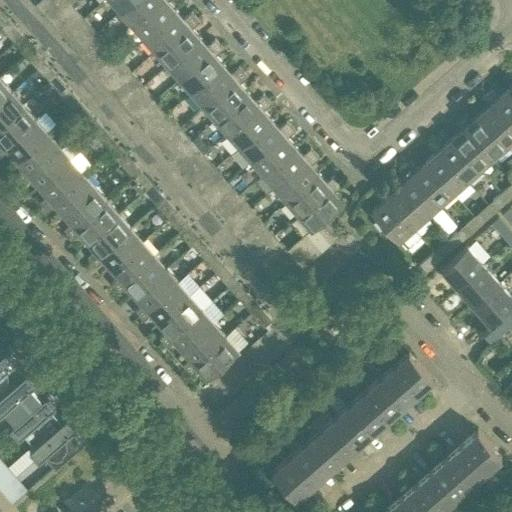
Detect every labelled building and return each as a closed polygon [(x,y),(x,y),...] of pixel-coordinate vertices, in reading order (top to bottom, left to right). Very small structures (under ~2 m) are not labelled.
[(51,21),(61,13),(48,0),(39,0),(36,3),(51,21)] [(48,0),(61,13),(70,5),(65,0),(48,0)] [(113,0),(121,9),(131,0),(113,0)] [(131,0),(121,9),(133,23),(159,0),(131,0)] [(145,36),(177,9),(169,0),(168,0),(159,0),(133,23),(145,36)] [(59,30),(80,12),(72,3),(70,5),(61,13),(51,21),(59,30)] [(0,24),(2,27),(11,20),(0,7),(0,24)] [(184,18),(177,9),(145,36),(157,50),(196,16),(192,11),(184,18)] [(68,40),(89,22),(80,12),(59,30),(68,40)] [(169,63),(200,36),(193,27),(200,20),(196,16),(157,50),(169,63)] [(14,41),(22,33),(11,20),(2,27),(14,41)] [(76,49),(97,31),(89,22),(68,40),(76,49)] [(83,58),(104,39),(97,31),(76,49),(83,58)] [(26,54),(34,47),(22,33),(14,41),(26,54)] [(208,45),(200,36),(169,63),(181,77),(220,43),(216,38),(208,45)] [(91,67),(112,48),(104,39),(83,58),(91,67)] [(193,90),(224,63),(216,54),(224,47),(220,43),(181,77),(193,90)] [(38,68),(46,60),(34,47),(26,54),(38,68)] [(99,76),(120,57),(112,48),(91,67),(99,76)] [(107,85),(128,67),(120,57),(99,76),(107,85)] [(50,81),(58,74),(46,60),(38,68),(50,81)] [(232,72),(224,63),(193,90),(205,104),(244,70),(240,65),(232,72)] [(115,94),(136,76),(128,67),(107,85),(115,94)] [(217,118),(248,91),(241,82),(248,75),(244,70),(205,104),(217,118)] [(62,95),(70,88),(58,74),(50,81),(62,95)] [(0,100),(13,90),(1,76),(0,76),(0,100)] [(144,85),(136,76),(115,94),(123,103),(144,85)] [(131,112),(152,94),(144,85),(123,103),(131,112)] [(74,108),(82,101),(70,88),(62,95),(74,108)] [(499,96),(492,88),(487,92),(511,120),(511,92),(508,88),(499,96)] [(0,124),(24,103),(13,90),(0,100),(0,124)] [(256,100),(248,91),(217,118),(229,132),(268,97),(264,93),(256,100)] [(508,143),(511,139),(511,120),(487,92),(483,96),(490,104),(481,112),(508,143)] [(139,121),(160,103),(152,94),(131,112),(139,121)] [(241,145),(272,118),(264,109),(272,102),(268,97),(229,132),(241,145)] [(86,122),(94,115),(82,101),(74,108),(86,122)] [(0,148),(36,117),(24,103),(0,124),(0,138),(1,140),(0,140),(0,148)] [(147,130),(168,112),(160,103),(139,121),(147,130)] [(155,140),(176,121),(168,112),(147,130),(155,140)] [(472,119),(465,112),(460,116),(495,155),(508,143),(481,112),(472,119)] [(97,135),(106,128),(94,115),(86,122),(97,135)] [(481,167),(488,161),(495,155),(460,116),(456,120),(462,128),(454,136),(481,167)] [(17,158),(48,131),(36,117),(0,148),(0,154),(1,156),(9,149),(17,158)] [(280,127),(272,118),(241,145),(252,159),(292,125),(288,120),(280,127)] [(163,149),(184,130),(176,121),(155,140),(163,149)] [(264,172),(296,145),(288,136),(296,129),(292,125),(252,159),(264,172)] [(109,149),(117,142),(106,128),(97,135),(109,149)] [(171,158),(192,139),(184,130),(163,149),(171,158)] [(21,178),(60,144),(48,131),(17,158),(25,167),(17,174),(21,178)] [(445,143),(438,135),(433,140),(468,179),(481,167),(454,136),(445,143)] [(179,167),(200,148),(192,139),(171,158),(179,167)] [(454,191),(468,179),(433,140),(428,144),(435,152),(427,159),(454,191)] [(121,163),(130,155),(117,142),(109,149),(121,163)] [(41,185),(72,158),(60,144),(21,178),(25,183),(33,176),(41,185)] [(303,154),(296,145),(264,172),(276,186),(315,152),(311,147),(303,154)] [(187,176),(208,158),(200,148),(179,167),(187,176)] [(288,199),(319,172),(312,163),(320,156),(315,152),(276,186),(288,199)] [(133,176),(141,169),(130,155),(121,163),(133,176)] [(45,205),(84,171),(72,158),(41,185),(48,194),(41,201),(45,205)] [(195,185),(216,167),(208,158),(187,176),(195,185)] [(418,167),(413,161),(411,159),(406,163),(441,202),(454,191),(427,159),(418,167)] [(427,214),(441,202),(406,163),(401,167),(408,175),(399,183),(427,214)] [(203,194),(224,176),(216,167),(195,185),(203,194)] [(145,190),(154,183),(141,169),(133,176),(145,190)] [(65,212),(96,185),(84,171),(45,205),(49,210),(57,203),(65,212)] [(327,181),(319,172),(288,199),(300,213),(339,179),(335,174),(327,181)] [(211,203),(232,185),(224,176),(203,194),(211,203)] [(315,225),(325,217),(344,200),(336,190),(343,183),(339,179),(300,213),(312,227),(315,225)] [(158,204),(166,197),(154,183),(145,190),(158,204)] [(391,191),(384,183),(379,187),(413,226),(427,214),(399,183),(391,191)] [(509,198),(511,195),(511,183),(503,192),(509,198)] [(69,233),(108,198),(96,185),(65,212),(73,221),(65,228),(69,233)] [(219,212),(240,194),(232,185),(211,203),(219,212)] [(399,239),(413,226),(379,187),(374,191),(381,199),(372,207),(399,239)] [(495,210),(509,198),(503,192),(489,204),(495,210)] [(227,221),(248,203),(240,194),(219,212),(227,221)] [(169,217),(177,210),(166,197),(158,204),(169,217)] [(89,239),(120,212),(108,198),(69,233),(73,238),(81,231),(89,239)] [(235,231),(256,212),(248,203),(227,221),(235,231)] [(482,222),(495,210),(489,204),(476,215),(482,222)] [(511,223),(511,207),(510,205),(502,212),(511,223)] [(181,231),(189,223),(177,210),(169,217),(181,231)] [(93,260),(132,226),(120,212),(89,239),(96,249),(89,255),(93,260)] [(242,239),(263,221),(256,212),(235,231),(242,239)] [(468,234),(482,222),(476,215),(462,227),(468,234)] [(508,241),(511,237),(511,230),(499,215),(491,222),(508,241)] [(331,243),(340,235),(325,217),(315,225),(331,243)] [(251,249),(272,230),(263,221),(242,239),(251,249)] [(193,244),(201,237),(189,223),(181,231),(193,244)] [(322,251),(331,243),(315,225),(312,227),(306,233),(322,251)] [(113,267),(144,239),(132,226),(93,260),(97,265),(105,258),(113,267)] [(455,246),(468,234),(462,227),(449,239),(455,246)] [(280,239),(272,230),(251,249),(258,258),(280,239)] [(313,259),(322,251),(306,233),(297,241),(313,259)] [(205,258),(213,250),(201,237),(193,244),(205,258)] [(117,287),(156,253),(144,239),(113,267),(120,276),(112,283),(117,287)] [(266,267),(288,248),(280,239),(258,258),(266,267)] [(441,258),(455,246),(449,239),(435,251),(441,258)] [(304,267),(305,266),(313,259),(297,241),(288,249),(296,258),(304,267)] [(458,285),(485,262),(468,243),(441,266),(458,285)] [(296,258),(288,249),(288,248),(266,267),(274,275),(285,265),(286,266),(296,258)] [(217,271),(225,264),(213,250),(205,258),(217,271)] [(427,270),(439,259),(441,258),(435,251),(421,263),(427,270)] [(136,294),(168,266),(156,253),(117,287),(121,292),(129,285),(136,294)] [(294,275),(304,267),(296,258),(286,266),(294,275)] [(474,303),(501,280),(485,262),(458,285),(474,303)] [(229,285),(237,278),(225,264),(217,271),(229,285)] [(140,314),(179,280),(168,266),(136,294),(144,303),(136,310),(140,314)] [(241,298),(249,291),(237,278),(229,285),(241,298)] [(160,321),(191,293),(179,280),(140,314),(144,319),(152,312),(160,321)] [(491,323),(511,304),(511,292),(501,280),(474,303),(491,323)] [(252,312),(261,305),(249,291),(241,298),(252,312)] [(164,341),(203,307),(191,293),(160,321),(168,330),(160,337),(164,341)] [(265,326),(273,319),(261,305),(252,312),(265,326)] [(184,348),(215,321),(203,307),(164,341),(168,346),(176,339),(184,348)] [(504,331),(511,323),(511,312),(498,325),(504,331)] [(188,368),(227,334),(215,321),(184,348),(191,357),(184,364),(188,368)] [(491,342),(504,331),(498,325),(485,336),(491,342)] [(208,376),(240,348),(227,334),(188,368),(192,373),(200,366),(208,376)] [(0,392),(24,372),(23,371),(13,359),(17,354),(8,344),(0,350),(0,392)] [(418,389),(433,376),(410,349),(394,362),(418,389)] [(403,403),(418,389),(394,362),(379,375),(403,403)] [(44,394),(43,393),(32,381),(37,377),(28,366),(23,371),(24,372),(0,392),(0,409),(5,405),(16,417),(16,418),(44,394)] [(388,416),(403,403),(379,375),(364,389),(388,416)] [(63,417),(63,416),(52,404),(57,400),(48,389),(43,393),(44,394),(16,418),(16,417),(11,421),(20,432),(25,428),(35,440),(36,441),(63,417)] [(372,429),(388,416),(364,389),(349,402),(372,429)] [(357,442),(372,429),(349,402),(334,415),(357,442)] [(57,464),(84,440),(72,426),(77,422),(68,411),(63,416),(63,417),(36,441),(35,440),(30,444),(40,455),(45,450),(57,464)] [(342,455),(357,442),(334,415),(319,428),(342,455)] [(486,467),(502,453),(478,426),(463,440),(486,467)] [(327,469),(342,455),(319,428),(304,441),(327,469)] [(471,480),(486,467),(463,440),(448,453),(471,480)] [(312,482),(327,469),(304,441),(288,455),(312,482)] [(456,494),(471,480),(448,453),(433,466),(456,494)] [(296,495),(312,482),(288,455),(273,468),(296,495)] [(0,486),(15,473),(8,465),(0,472),(0,486)] [(441,507),(456,494),(433,466),(417,480),(441,507)] [(419,511),(435,511),(441,507),(417,480),(402,493),(419,511)] [(392,511),(419,511),(402,493),(387,506),(392,511)]
